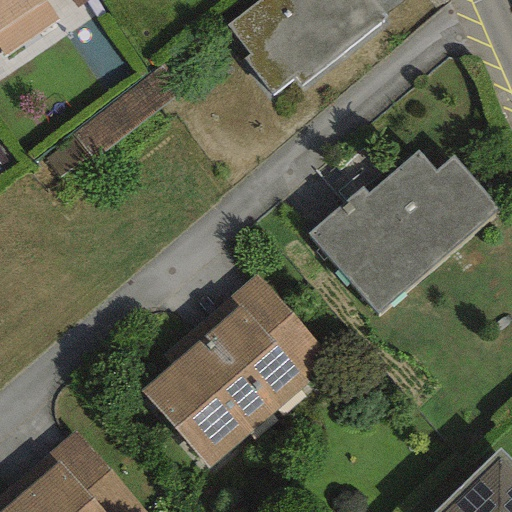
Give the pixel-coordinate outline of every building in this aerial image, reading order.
[(0,0),(0,52),(1,54),(57,17),(45,0),(0,0)] [(256,0),(225,25),(249,54),(241,60),(271,97),(294,79),(299,85),(385,18),(370,0),(256,0)] [(361,187),(306,234),(375,313),(496,209),(452,158),(435,172),(417,151),(367,193),(361,187)] [(330,359),(253,272),(130,381),(208,468),(330,359)] [(141,511),(71,432),(0,495),(0,511),(141,511)] [(511,511),(511,458),(500,446),(432,511),(511,511)]
